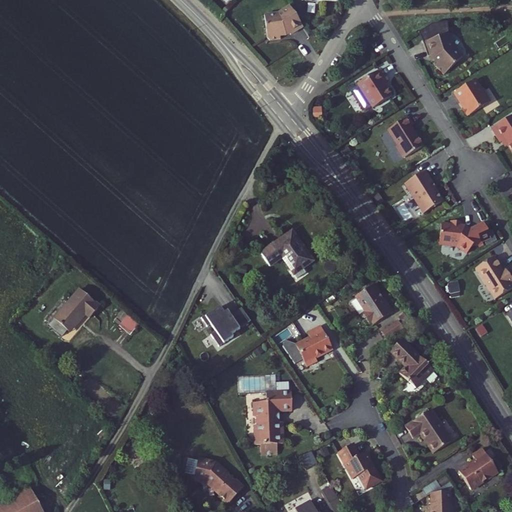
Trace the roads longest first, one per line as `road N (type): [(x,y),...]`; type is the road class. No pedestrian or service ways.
road 1 (track): [(64,511),(145,389),(283,115)]
road 2 (tertiary): [(283,115),(370,223),(511,435)]
road 3 (residential): [(475,177),(364,0)]
road 4 (tertiary): [(179,0),(283,115)]
road 5 (residential): [(283,115),(361,0)]
road 6 (track): [(511,6),(377,18)]
